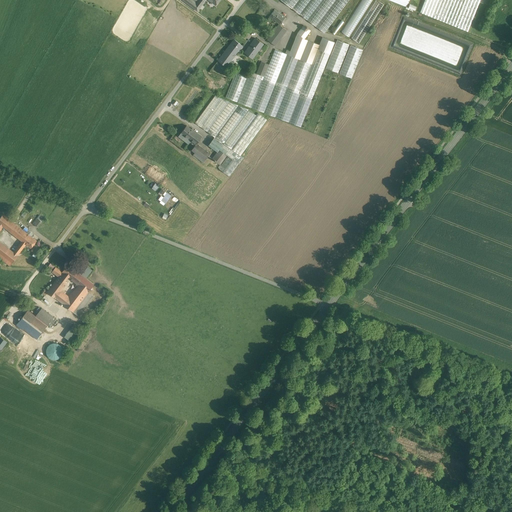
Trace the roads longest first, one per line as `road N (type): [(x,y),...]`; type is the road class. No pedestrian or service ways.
road 1 (secondary): [(328,305),(511,67)]
road 2 (residential): [(85,209),(243,0)]
road 3 (residential): [(328,305),(85,209)]
road 4 (secondary): [(169,511),(328,305)]
road 5 (track): [(292,477),(375,324)]
road 6 (track): [(219,447),(378,511)]
